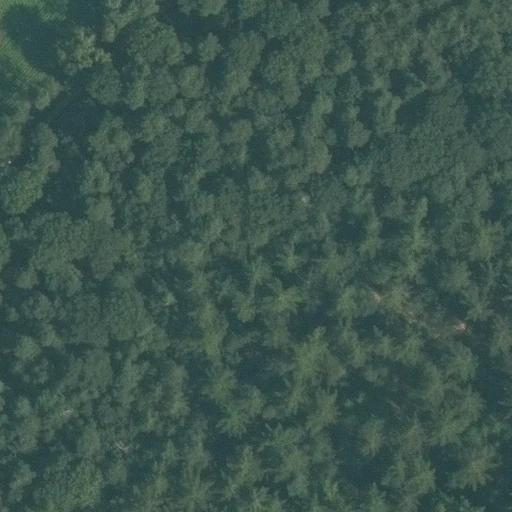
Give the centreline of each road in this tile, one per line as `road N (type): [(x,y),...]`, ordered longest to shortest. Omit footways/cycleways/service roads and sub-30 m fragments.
road 1 (track): [(511,204),(209,269),(183,285),(188,376),(220,511)]
road 2 (track): [(0,170),(167,0)]
